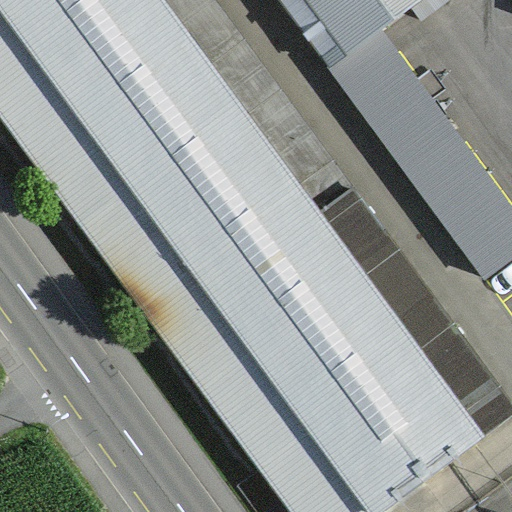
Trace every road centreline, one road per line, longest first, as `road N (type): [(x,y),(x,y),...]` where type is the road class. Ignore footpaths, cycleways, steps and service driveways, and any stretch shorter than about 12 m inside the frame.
road 1 (primary): [(79,368),(183,511)]
road 2 (primary): [(0,259),(79,368)]
